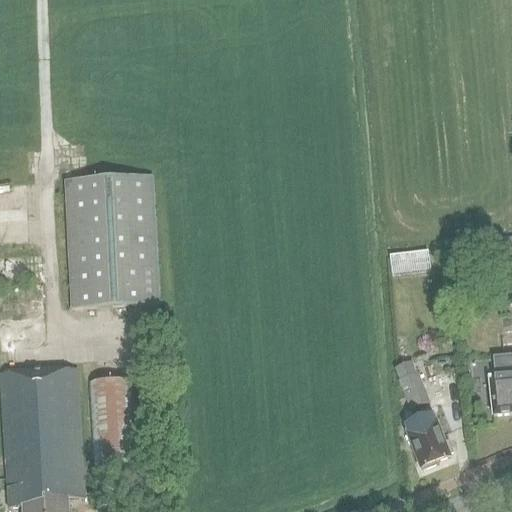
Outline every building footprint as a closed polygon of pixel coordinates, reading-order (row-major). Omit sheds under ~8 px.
[(155,179),(89,182),(65,183),(71,312),(147,308),(161,307),(155,179)] [(511,240),(503,241),(505,258),(511,257),(511,240)] [(436,270),(435,252),(395,254),(396,272),(436,270)] [(511,358),(493,360),(495,381),(490,381),(494,419),(511,417),(511,358)] [(397,384),(408,412),(430,404),(419,375),(416,376),(411,364),(393,371),(398,383),(397,384)] [(85,502),(77,372),(1,377),(9,511),(24,511),(23,511),(68,511),(68,503),(85,502)] [(137,463),(132,382),(88,385),(93,466),(137,463)] [(451,460),(450,457),(453,456),(449,443),(445,445),(436,423),(422,428),(420,423),(404,429),(421,472),(425,470),(426,473),(436,469),(435,466),(451,460)]
